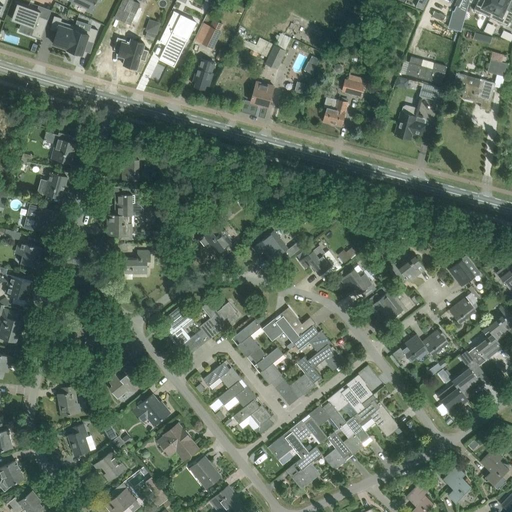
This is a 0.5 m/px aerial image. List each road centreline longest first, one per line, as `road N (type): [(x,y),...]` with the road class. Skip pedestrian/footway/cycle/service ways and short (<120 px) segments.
road 1 (secondary): [(511,209),(113,103)]
road 2 (residential): [(81,511),(38,454),(30,406),(71,251)]
road 3 (residential): [(372,349),(317,297),(242,276),(185,286),(130,323)]
road 4 (residential): [(286,420),(224,343),(176,381)]
road 5 (residential): [(71,251),(113,103)]
